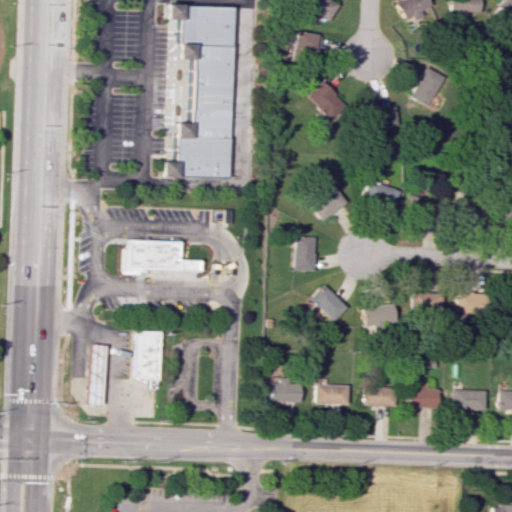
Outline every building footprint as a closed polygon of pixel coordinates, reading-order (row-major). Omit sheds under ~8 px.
[(334,1),(331,0),(301,0),(298,7),(326,19),(334,1)] [(401,20),(418,11),(417,9),(426,4),(424,0),(393,0),(391,2),(401,20)] [(475,14),(475,0),(445,0),(446,15),(475,14)] [(511,0),(498,0),(491,10),(511,27),(511,0)] [(157,4),(226,6),(220,177),(153,175),(154,158),(164,159),(169,18),(156,17),(157,4)] [(316,56),(319,33),(293,30),(290,53),(316,56)] [(422,106),(438,76),(420,66),(404,96),(422,106)] [(326,120),(343,104),(319,80),(303,95),(326,120)] [(366,127),(392,128),(393,108),(367,107),(366,127)] [(375,176),(365,172),(356,197),(387,209),(393,190),(372,182),(375,176)] [(315,220),(341,202),(331,186),(304,204),(315,220)] [(427,192),(405,194),(407,211),(429,209),(427,192)] [(478,221),(477,199),(451,201),(452,222),(478,221)] [(114,269),(175,271),(175,265),(171,265),(172,246),(174,246),(175,237),(116,234),(114,269)] [(288,269),(307,269),(308,236),(289,235),(288,269)] [(327,320),(341,306),(317,284),(303,298),(327,320)] [(435,311),(434,291),(405,292),(406,313),(435,311)] [(474,292),(450,292),(450,311),(473,312),(474,292)] [(355,307),(360,332),(376,329),(374,323),(390,320),(386,301),(355,307)] [(125,378),(151,379),(153,331),(127,330),(125,378)] [(80,345),(95,345),(91,399),(77,398),(80,345)] [(294,378),(265,378),(265,401),(294,402),(294,378)] [(309,402),(341,403),(341,384),(309,383),(309,402)] [(402,408),(431,409),(431,388),(420,387),(420,385),(403,384),(402,408)] [(355,404),(387,405),(387,386),(356,386),(355,404)] [(479,389),(447,388),(446,408),(478,409),(479,389)] [(511,409),(511,389),(492,389),(492,410),(511,409)] [(484,511),(485,506),(489,506),(490,503),(511,504),(511,511),(484,511)]
